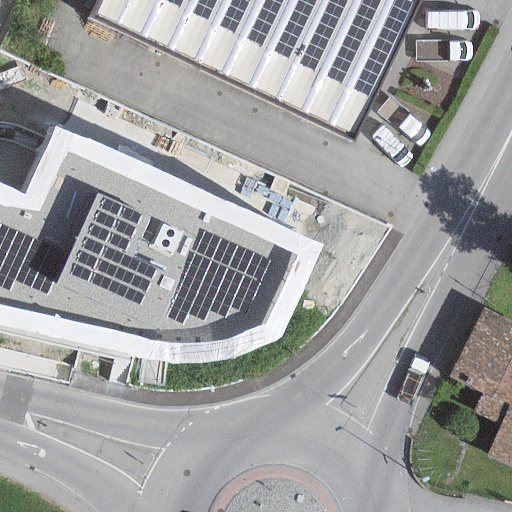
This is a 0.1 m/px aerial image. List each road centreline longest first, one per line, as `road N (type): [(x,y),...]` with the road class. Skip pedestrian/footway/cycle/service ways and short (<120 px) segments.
road 1 (unknown): [(450,242),(93,49)]
road 2 (primary): [(330,447),(511,127)]
road 3 (residential): [(0,412),(183,483)]
road 4 (primary): [(330,447),(299,433),(232,438),(183,483)]
